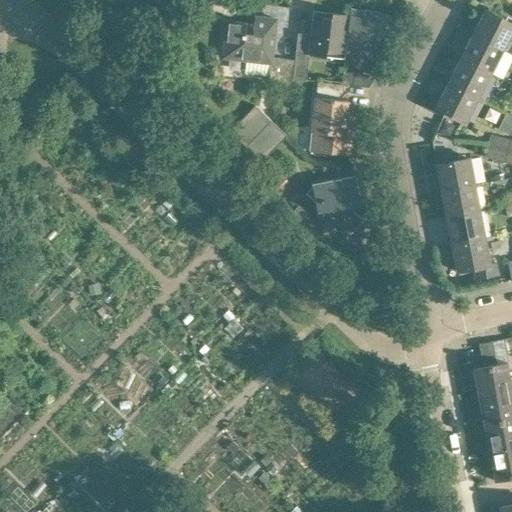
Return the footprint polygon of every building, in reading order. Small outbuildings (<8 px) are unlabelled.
[(345,54),(345,52),(358,53),(358,54),(360,54),(361,53),(373,59),(393,18),(381,12),(350,9),(349,15),(345,54)] [(511,23),(485,10),(473,34),(503,50),(503,49),(511,53),(511,23)] [(122,26),(124,12),(117,11),(115,25),(122,26)] [(325,52),(345,54),(349,15),(331,13),(331,18),(322,17),(322,22),(311,21),(310,34),(297,33),(294,60),(293,79),(306,80),(307,68),(308,55),(325,56),(325,52)] [(293,79),(294,60),(272,58),(276,19),(254,16),(253,29),(245,29),(246,23),(226,20),(224,40),(225,40),(224,52),(228,58),(241,59),(240,60),(246,61),(270,64),(268,75),(268,81),(290,84),(293,79)] [(491,74),(503,50),(473,34),(460,59),(491,74)] [(460,59),(448,83),(479,98),(491,74),(460,59)] [(343,71),(341,84),(343,84),(359,86),(352,85),(354,73),(343,71)] [(343,84),(341,84),(317,82),(311,132),(317,132),(314,151),(309,150),(309,151),(349,156),(352,126),(345,125),(348,101),(342,100),(343,84)] [(467,123),(479,98),(448,83),(435,107),(467,123)] [(230,131),(232,134),(246,147),(271,121),(255,105),(230,131)] [(511,133),(511,115),(507,113),(500,128),(511,133)] [(246,147),(258,159),(259,160),(261,162),(287,136),(271,121),(246,147)] [(511,139),(490,134),(487,146),(511,151),(511,139)] [(511,151),(487,146),(485,157),(511,164),(511,151)] [(436,164),(441,190),(474,184),(467,150),(435,156),(436,164)] [(329,231),(336,223),(348,235),(363,221),(351,210),(357,205),(360,204),(354,176),(323,181),(321,179),(317,183),(311,184),(312,188),(307,193),(314,201),(316,212),(317,212),(319,221),(329,231)] [(441,190),(446,217),(479,211),(474,184),(441,190)] [(446,217),(451,243),(484,237),(479,211),(446,217)] [(484,237),(451,243),(456,271),(473,268),(475,278),(492,275),(484,237)] [(478,344),(483,367),(496,364),(492,341),(478,344)] [(479,397),(511,390),(511,388),(507,362),(496,364),(483,367),(472,369),(475,382),(476,381),(479,397)] [(483,425),(511,419),(511,390),(479,397),(482,412),(480,413),(483,425)] [(489,452),(511,447),(511,419),(483,425),(485,437),(486,437),(489,452)] [(491,468),(493,480),(511,476),(511,447),(489,452),(492,467),(491,468)]
